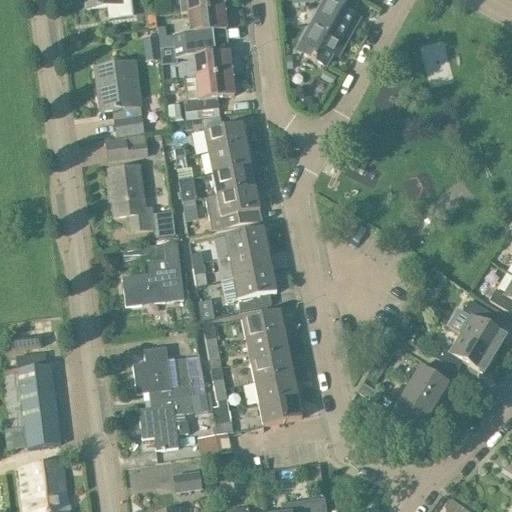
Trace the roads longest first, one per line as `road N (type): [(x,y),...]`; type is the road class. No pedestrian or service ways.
road 1 (unclassified): [(110,511),(40,0)]
road 2 (residential): [(425,488),(344,455),(293,190),(320,144)]
road 3 (residential): [(320,144),(404,0)]
road 4 (residential): [(320,144),(278,113),(263,0)]
road 5 (residential): [(425,488),(511,400)]
